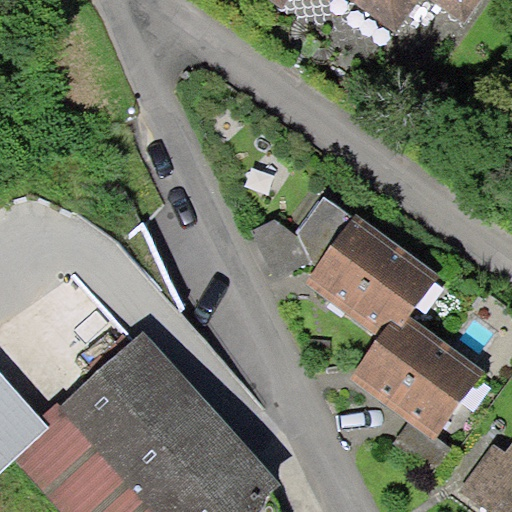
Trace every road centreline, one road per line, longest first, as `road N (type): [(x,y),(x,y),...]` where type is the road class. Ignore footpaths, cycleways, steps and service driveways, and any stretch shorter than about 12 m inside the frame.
road 1 (unclassified): [(126,0),(349,511)]
road 2 (residential): [(511,262),(144,0)]
